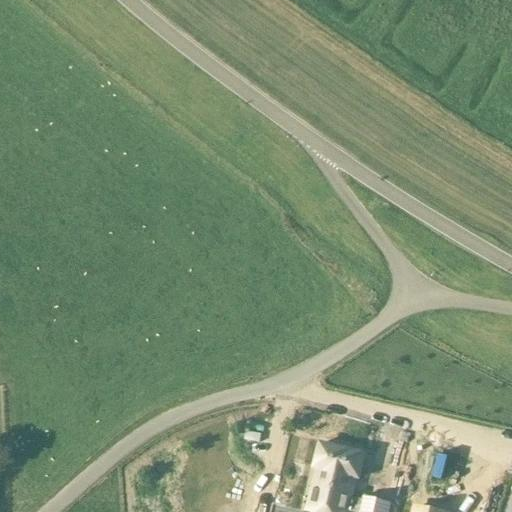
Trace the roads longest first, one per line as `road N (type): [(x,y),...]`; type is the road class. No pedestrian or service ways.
road 1 (tertiary): [(46,511),(152,426),(312,368),(415,302)]
road 2 (track): [(258,0),(511,160)]
road 3 (tertiary): [(511,265),(315,141)]
road 4 (tertiary): [(315,141),(132,0)]
road 5 (tertiary): [(415,302),(395,261),(323,166),(315,141)]
